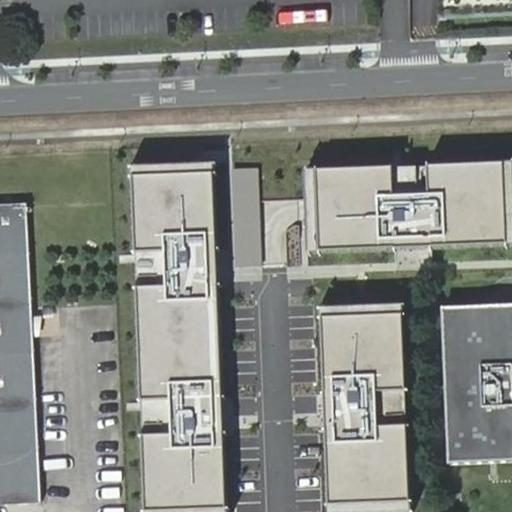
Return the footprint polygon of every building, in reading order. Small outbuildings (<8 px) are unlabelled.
[(511,0),(445,0),(446,20),(511,17),(511,0)] [(511,154),(309,165),(310,199),(313,258),(511,248),(511,154)] [(232,511),(218,158),(131,161),(145,511),(232,511)] [(32,204),(0,205),(0,506),(47,504),(32,204)] [(511,465),(511,308),(449,311),(456,468),(511,465)] [(416,511),(409,310),(322,313),(328,511),(416,511)]
